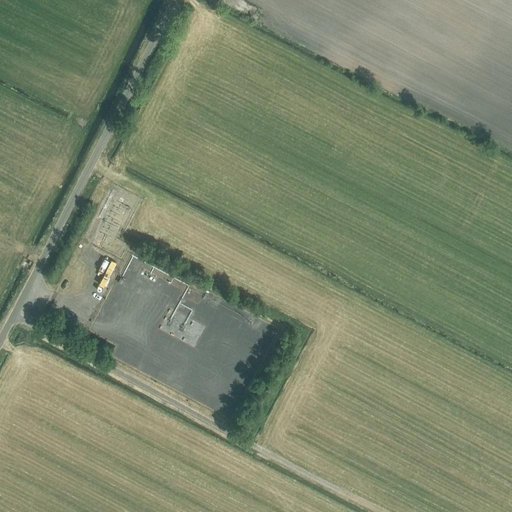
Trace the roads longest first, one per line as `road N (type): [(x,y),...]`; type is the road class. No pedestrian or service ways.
road 1 (unclassified): [(0,344),(178,0)]
road 2 (unknown): [(193,418),(9,326)]
